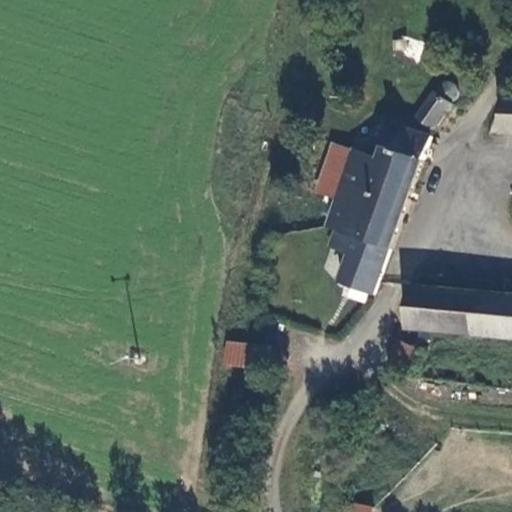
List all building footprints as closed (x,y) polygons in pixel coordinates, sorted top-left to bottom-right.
[(396,36),(392,57),(419,62),(423,40),(396,36)] [(451,83),(451,85),(449,83),(429,105),(444,120),(464,99),(462,97),(466,95),(468,93),(471,88),(471,86),(468,80),(465,77),(463,77),(457,77),(454,79),(451,83)] [(348,147),(348,149),(329,142),(314,190),(333,197),(325,227),(355,237),(341,281),(378,293),(429,138),(390,124),(380,159),(348,147)] [(511,300),(423,291),(418,330),(427,331),(426,341),(439,343),(441,333),(511,340),(511,300)] [(224,340),(222,366),(246,368),(248,342),(224,340)] [(392,371),(419,383),(430,355),(404,344),(392,371)]
